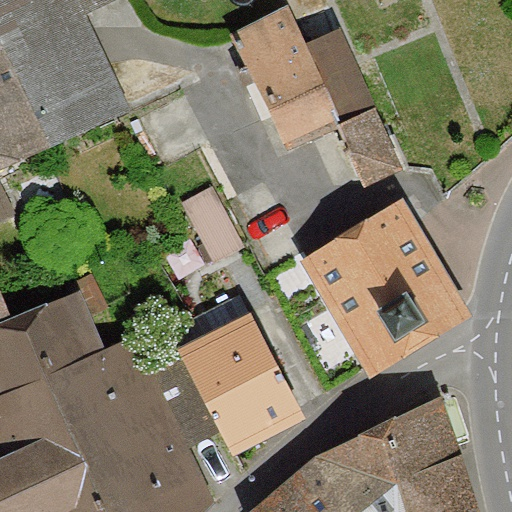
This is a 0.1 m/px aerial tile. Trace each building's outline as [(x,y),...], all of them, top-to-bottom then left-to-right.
[(116,0),(0,0),(0,174),(121,124),(77,20),(118,3),(116,0)] [(326,37),(287,54),(274,20),(218,42),(261,150),(302,134),(334,201),(390,175),(326,37)] [(245,249),(217,190),(181,208),(209,267),(245,249)] [(400,197),(284,260),(349,378),(465,315),(400,197)] [(0,455),(1,458),(0,458),(0,511),(200,511),(211,506),(131,328),(88,348),(65,295),(0,323),(0,455)] [(198,459),(284,421),(237,316),(151,355),(198,459)] [(435,511),(463,503),(427,399),(321,439),(254,511),(435,511)] [(467,511),(463,503),(435,511),(467,511)]
